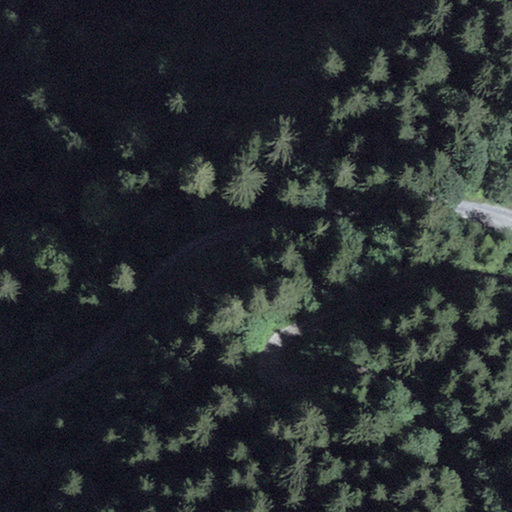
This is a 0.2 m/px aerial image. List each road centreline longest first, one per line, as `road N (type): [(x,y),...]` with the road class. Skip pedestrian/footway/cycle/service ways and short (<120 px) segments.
road 1 (track): [(511,280),(410,279),(269,337),(263,356),(269,382),(387,373),(433,400),(473,511)]
road 2 (track): [(0,403),(87,359),(162,264),(214,232),(324,212),(486,204),(511,217)]
